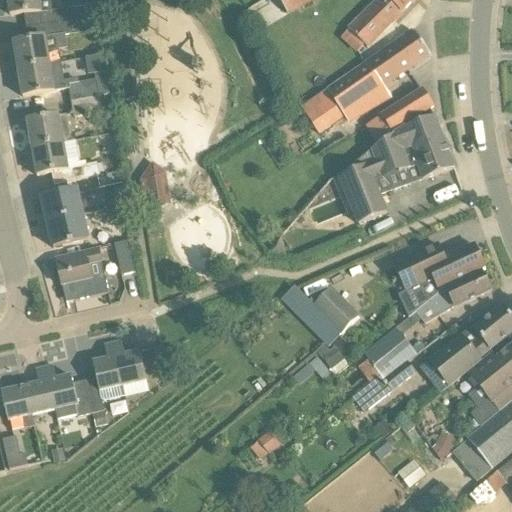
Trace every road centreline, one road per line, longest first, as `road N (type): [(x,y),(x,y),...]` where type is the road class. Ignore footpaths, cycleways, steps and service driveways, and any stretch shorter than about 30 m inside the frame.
road 1 (residential): [(511,224),(483,101),(485,0)]
road 2 (residential): [(12,330),(152,309)]
road 3 (residential): [(12,330),(16,278),(0,201)]
